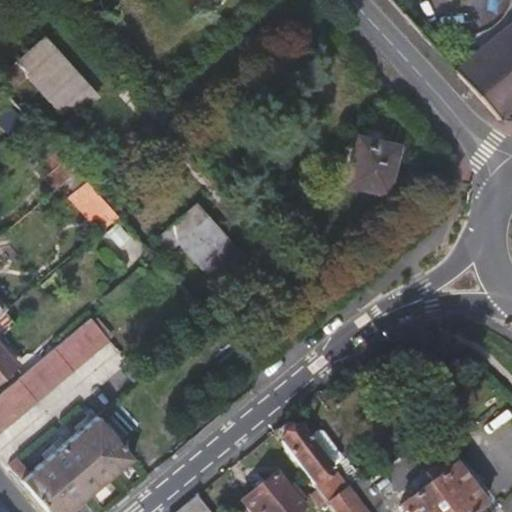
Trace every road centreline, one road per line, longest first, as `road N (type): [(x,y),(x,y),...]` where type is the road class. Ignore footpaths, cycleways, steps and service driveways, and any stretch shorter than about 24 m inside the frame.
road 1 (secondary): [(495,273),(373,319),(139,511)]
road 2 (secondary): [(348,0),(511,177)]
